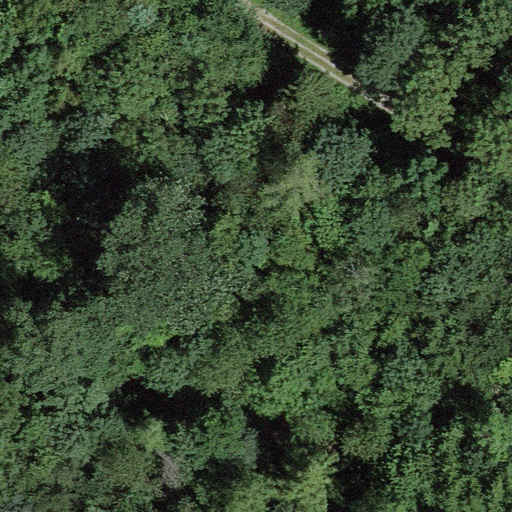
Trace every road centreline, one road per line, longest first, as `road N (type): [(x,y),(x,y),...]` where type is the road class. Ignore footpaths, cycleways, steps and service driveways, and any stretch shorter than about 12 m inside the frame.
road 1 (track): [(0,373),(296,432),(466,511)]
road 2 (track): [(511,184),(230,0)]
